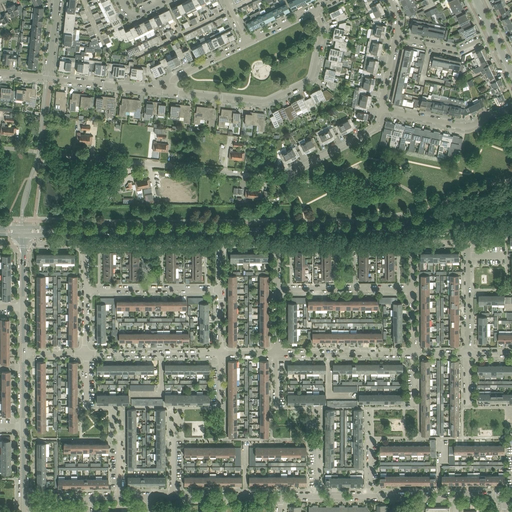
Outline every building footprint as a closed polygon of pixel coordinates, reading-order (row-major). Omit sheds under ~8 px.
[(192,0),(188,0),(187,1),(192,11),(197,9),(196,7),(192,0)] [(297,7),(293,0),(289,0),(287,1),(292,10),(297,7)] [(403,4),(406,9),(416,4),(413,0),(412,0),(411,1),(403,4)] [(507,4),(504,0),(494,0),(496,3),(493,4),(496,9),(504,6),(507,4)] [(187,1),(182,3),(186,12),(187,14),(192,11),(187,1)] [(285,2),(280,4),(285,13),(290,11),(285,2)] [(371,8),(373,12),(382,7),(379,2),(373,5),(372,2),(366,5),(368,10),(371,8)] [(452,6),(456,14),(462,11),(460,9),(463,7),(461,2),(452,6)] [(103,7),(106,11),(114,7),(112,3),(103,7)] [(182,3),(177,6),(181,14),(186,12),(182,3)] [(8,11),(10,16),(10,17),(11,16),(12,16),(18,13),(19,15),(22,15),(22,8),(21,5),(18,6),(16,7),(14,4),(11,6),(9,6),(8,6),(8,7),(7,8),(9,10),(8,11)] [(280,4),(276,7),(280,16),(285,13),(280,4)] [(407,15),(413,12),(415,11),(418,9),(416,4),(406,9),(408,14),(407,14),(407,15)] [(35,7),(34,13),(43,14),(44,8),(41,8),(41,5),(35,6),(35,7)] [(181,14),(177,6),(172,8),(176,17),(181,14)] [(502,13),(503,16),(510,12),(508,10),(506,11),(504,6),(496,9),(499,15),(502,13)] [(106,11),(108,16),(116,12),(114,7),(106,11)] [(276,7),(271,9),(275,18),(280,16),(276,7)] [(370,13),(373,21),(380,20),(378,16),(385,13),(382,7),(373,12),(370,13)] [(271,9),(266,12),(270,20),(275,18),(271,9)] [(347,18),(346,17),(344,12),(341,14),(339,9),(330,13),(332,18),(335,17),(338,21),(344,20),(347,18)] [(169,10),(164,12),(168,21),(169,23),(174,21),(173,19),(173,18),(171,14),(169,10)] [(456,14),(460,22),(468,18),(466,13),(463,14),(462,11),(456,14)] [(0,22),(2,21),(3,24),(9,21),(6,13),(1,15),(0,12),(0,22)] [(108,16),(105,18),(107,22),(110,21),(119,17),(116,12),(108,16)] [(164,12),(159,15),(163,23),(168,21),(164,12)] [(266,12),(261,14),(265,23),(270,20),(266,12)] [(501,20),(504,25),(511,21),(509,16),(511,15),(510,12),(503,16),(504,18),(501,20)] [(250,16),(251,18),(256,28),(260,25),(255,13),(250,16)] [(261,13),(256,15),(260,25),(265,23),(261,14),(261,13)] [(159,15),(154,17),(159,28),(160,29),(164,26),(163,23),(159,15)] [(119,17),(110,21),(113,26),(121,22),(119,17)] [(154,17),(149,19),(153,28),(154,30),(159,28),(154,17)] [(251,18),(246,21),(244,21),(246,26),(248,25),(251,30),(256,28),(251,18)] [(460,22),(464,30),(470,27),(468,25),(471,24),(468,18),(460,22)] [(149,19),(144,22),(148,30),(153,28),(149,19)] [(376,24),(375,30),(385,32),(386,26),(379,24),(380,20),(373,21),(373,23),(376,24)] [(113,26),(115,31),(123,27),(121,22),(113,26)] [(144,22),(139,24),(144,33),(148,30),(144,22)] [(335,28),(334,33),(343,35),(344,30),(349,31),(351,26),(346,24),(346,22),(339,24),(338,28),(335,28)] [(139,24),(135,27),(139,35),(144,33),(139,24)] [(462,31),(466,39),(475,35),(474,32),(476,31),(474,26),(475,25),(474,25),(470,27),(464,30),(462,31)] [(115,31),(112,32),(115,37),(117,36),(118,36),(119,35),(121,37),(122,38),(123,38),(123,37),(125,31),(123,27),(115,31)] [(135,27),(130,29),(134,37),(139,35),(135,27)] [(224,29),(225,29),(230,40),(235,38),(229,27),(224,29)] [(368,28),(366,37),(370,38),(376,39),(377,36),(384,37),(385,32),(375,30),(372,29),(368,28)] [(123,37),(123,38),(125,39),(127,38),(128,38),(129,40),(134,37),(130,29),(125,31),(123,37)] [(225,29),(220,32),(225,43),(230,40),(225,29)] [(220,32),(215,34),(220,45),(225,43),(220,32)] [(187,41),(191,39),(193,38),(190,33),(184,35),(187,41)] [(334,33),(332,39),(336,40),(335,44),(346,47),(347,42),(345,41),(344,41),(344,40),(342,39),(343,35),(334,33)] [(213,36),(210,37),(211,39),(215,47),(220,45),(215,34),(213,35),(213,36)] [(107,35),(102,37),(103,40),(105,44),(106,44),(110,42),(107,35)] [(210,37),(205,39),(206,41),(210,50),(215,47),(211,39),(210,37)] [(370,38),(368,46),(381,49),(383,43),(376,42),(376,39),(370,38)] [(205,39),(200,41),(202,44),(206,52),(210,50),(206,41),(205,39)] [(90,42),(89,47),(93,48),(95,48),(97,48),(100,49),(98,42),(97,40),(92,42),(90,42)] [(200,41),(196,44),(197,46),(201,54),(206,52),(202,44),(200,41)] [(196,44),(191,46),(192,49),(194,52),(196,57),(201,54),(197,46),(196,44)] [(330,48),(329,54),(339,56),(343,57),(345,51),(346,52),(347,47),(346,47),(335,44),(334,49),(330,48)] [(140,51),(138,46),(127,51),(129,56),(140,51)] [(368,46),(366,55),(372,57),(373,53),(380,55),(381,49),(368,46)] [(180,47),(178,49),(182,57),(184,56),(187,61),(193,58),(188,49),(185,51),(183,49),(182,50),(180,47)] [(473,53),(476,58),(487,53),(484,47),(473,53)] [(403,48),(402,53),(413,56),(413,55),(417,56),(418,51),(414,51),(414,50),(411,49),(403,48)] [(175,56),(172,57),(176,66),(182,64),(179,58),(182,57),(178,49),(175,50),(176,53),(174,53),(175,56)] [(3,53),(3,58),(2,63),(4,63),(4,64),(7,64),(8,64),(9,64),(10,60),(17,61),(17,54),(13,54),(10,54),(3,53)] [(476,58),(480,66),(488,62),(487,59),(490,58),(487,53),(476,58)] [(75,58),(74,66),(77,66),(77,72),(83,72),(84,60),(84,55),(77,54),(77,59),(75,58)] [(329,54),(328,59),(331,60),(330,65),(342,67),(343,62),(338,61),(339,56),(329,54)] [(365,61),(364,64),(368,65),(378,67),(379,61),(372,60),(372,57),(366,55),(365,58),(365,61)] [(71,65),(74,66),(75,58),(66,57),(66,60),(65,71),(71,71),(71,65)] [(167,57),(163,59),(166,65),(168,64),(171,69),(176,66),(172,57),(169,59),(167,57)] [(159,64),(156,65),(160,74),(165,72),(163,66),(166,65),(163,59),(158,61),(159,64)] [(89,67),(92,67),(93,61),(84,60),(83,72),(88,73),(89,67)] [(454,71),(454,72),(459,73),(459,72),(460,70),(461,64),(462,61),(456,60),(454,68),(454,71)] [(95,74),(100,74),(102,64),(102,62),(93,61),(92,67),(95,68),(95,74)] [(130,78),(136,78),(137,68),(134,68),(133,66),(134,62),(129,61),(129,65),(128,71),(131,72),(130,78)] [(483,74),(495,68),(492,63),(489,64),(488,62),(480,66),(473,69),(475,74),(481,71),(483,74)] [(107,69),(110,69),(111,63),(106,63),(105,65),(102,64),(100,74),(106,75),(107,69)] [(111,63),(110,69),(113,70),(113,76),(117,76),(118,76),(119,66),(120,64),(116,64),(111,63)] [(146,64),(147,67),(148,73),(152,71),(155,77),(160,74),(156,65),(153,67),(151,65),(150,63),(146,64)] [(125,71),(128,71),(129,65),(124,64),(123,67),(119,66),(118,76),(124,77),(125,71)] [(363,70),(362,73),(369,74),(369,71),(376,72),(378,67),(368,65),(364,64),(363,70)] [(326,68),(325,74),(335,76),(336,71),(341,72),(342,67),(330,65),(329,69),(326,68)] [(137,68),(136,78),(142,79),(143,73),(148,73),(147,67),(142,66),(141,69),(137,68)] [(485,79),(487,82),(495,78),(494,75),(497,74),(495,68),(483,74),(486,79),(485,79)] [(361,76),(360,81),(364,82),(374,84),(375,78),(368,77),(369,74),(362,73),(361,76)] [(335,76),(325,74),(324,80),(327,81),(326,85),(332,90),(335,90),(337,82),(334,82),(335,76)] [(488,84),(491,89),(502,84),(500,79),(497,80),(495,78),(487,82),(488,84)] [(356,87),(355,90),(358,90),(359,90),(365,92),(366,88),(373,90),(374,84),(364,82),(363,88),(359,87),(359,88),(356,87)] [(502,84),(491,89),(493,93),(493,94),(495,94),(496,96),(503,93),(502,91),(505,89),(502,84)] [(13,97),(14,94),(14,91),(11,90),(11,88),(2,87),(1,98),(10,99),(10,97),(13,97)] [(26,90),(25,100),(31,101),(31,104),(30,106),(35,107),(36,97),(35,97),(36,89),(27,88),(26,90)] [(16,99),(25,100),(26,90),(17,89),(17,91),(14,91),(14,94),(17,94),(16,99)] [(321,89),(315,91),(320,100),(325,98),(326,101),(334,97),(332,94),(326,90),(322,92),(321,89)] [(358,90),(357,99),(370,102),(371,96),(364,95),(365,92),(359,90),(358,90)] [(60,109),(65,110),(66,100),(65,100),(66,92),(57,91),(55,103),(61,104),(60,109)] [(312,97),(308,99),(313,109),(317,107),(315,103),(320,100),(315,91),(310,94),(312,97)] [(80,106),(82,96),(82,94),(73,93),(72,101),(70,101),(69,110),(74,111),(75,106),(80,106)] [(496,96),(493,98),(494,100),(496,101),(498,105),(505,102),(504,99),(506,98),(503,93),(496,96)] [(427,104),(430,104),(431,98),(428,98),(428,97),(423,95),(420,107),(426,109),(427,104)] [(91,97),(82,96),(80,106),(93,107),(94,99),(91,99),(91,97)] [(431,98),(430,104),(433,105),(432,107),(432,110),(437,111),(440,99),(434,98),(435,97),(432,96),(431,98)] [(106,99),(105,109),(109,109),(109,115),(110,115),(115,115),(115,111),(116,106),(115,106),(115,98),(106,97),(106,99)] [(401,98),(393,97),(391,102),(403,105),(404,99),(401,98)] [(96,108),(105,109),(106,99),(97,98),(96,108)] [(119,111),(119,116),(124,116),(124,114),(130,115),(130,112),(131,99),(122,98),(121,106),(120,106),(119,111)] [(302,98),(297,100),(301,109),(306,107),(308,111),(313,109),(308,99),(303,101),(302,98)] [(458,100),(449,98),(449,100),(453,101),(454,103),(453,105),(456,106),(457,102),(458,100)] [(485,105),(484,103),(481,98),(478,99),(479,101),(474,104),(478,112),(483,109),(482,106),(485,105)] [(131,99),(130,112),(135,112),(135,117),(140,118),(142,118),(142,113),(140,113),(141,108),(139,108),(140,100),(131,99)] [(352,107),(355,108),(361,109),(362,106),(369,107),(370,102),(357,99),(355,104),(352,104),(352,107)] [(444,107),(447,108),(449,100),(446,100),(445,100),(440,99),(437,111),(443,112),(444,107)] [(291,105),(288,106),(294,119),(298,116),(298,115),(297,115),(302,112),(301,109),(297,100),(291,103),(292,105),(291,105)] [(449,113),(454,115),(456,106),(453,105),(454,103),(453,101),(449,100),(447,108),(450,109),(449,113)] [(155,114),(156,104),(156,102),(147,101),(146,109),(145,109),(144,118),(149,119),(149,114),(155,114)] [(456,106),(454,115),(460,116),(461,113),(466,114),(465,104),(462,105),(462,104),(457,102),(456,106)] [(469,104),(465,104),(466,114),(471,111),(473,114),(478,112),(474,104),(473,102),(469,104)] [(165,105),(156,104),(155,114),(164,115),(165,105)] [(181,107),(179,117),(185,117),(185,123),(190,123),(191,114),(189,114),(190,106),(181,105),(181,107)] [(170,116),(179,117),(181,107),(171,106),(170,116)] [(199,119),(205,120),(206,107),(197,106),(196,114),(195,114),(194,124),(199,124),(199,119)] [(283,107),(278,110),(282,119),(287,116),(289,121),(294,119),(288,106),(285,108),(284,109),(283,107)] [(206,107),(205,120),(210,120),(209,125),(214,126),(215,116),(214,116),(215,108),(206,107)] [(354,111),(354,113),(355,114),(357,114),(357,117),(361,118),(366,119),(368,114),(361,112),(361,109),(355,108),(354,111)] [(230,122),(231,112),(231,110),(222,109),(221,117),(219,117),(218,126),(223,127),(224,122),(230,122)] [(282,119),(278,110),(273,112),(274,115),(270,117),(275,128),(280,126),(277,121),(282,119)] [(231,112),(230,122),(229,129),(232,129),(233,123),(239,123),(240,113),(231,112)] [(255,115),(254,125),(257,125),(257,131),(264,131),(265,122),(264,122),(265,114),(255,113),(255,115)] [(245,124),(254,125),(255,115),(246,114),(245,124)] [(346,121),(343,123),(347,132),(353,129),(352,129),(352,128),(355,126),(352,122),(350,118),(345,121),(346,121)] [(383,131),(380,144),(385,145),(386,146),(387,141),(386,141),(387,136),(392,137),(392,134),(392,133),(394,133),(396,124),(391,123),(391,122),(391,121),(386,120),(384,131),(383,131)] [(397,135),(402,136),(402,135),(403,135),(405,126),(401,125),(401,123),(396,122),(396,124),(394,133),(392,133),(392,134),(390,146),(396,148),(397,143),(395,143),(397,135)] [(2,126),(1,134),(8,135),(9,127),(5,126),(5,123),(2,123),(2,126)] [(339,124),(334,126),(337,130),(339,135),(342,133),(342,134),(342,135),(347,132),(343,123),(340,124),(339,124)] [(406,140),(411,141),(412,137),(413,137),(415,128),(410,127),(410,125),(405,124),(405,126),(403,135),(402,135),(402,136),(399,148),(405,150),(406,145),(405,145),(406,140)] [(416,139),(421,140),(421,139),(423,139),(424,130),(420,129),(420,128),(415,126),(415,128),(413,137),(412,137),(411,141),(409,150),(415,152),(416,147),(414,147),(416,139)] [(9,127),(8,135),(16,136),(16,128),(9,127)] [(155,128),(154,133),(158,134),(158,138),(166,139),(167,135),(162,134),(163,129),(155,128)] [(327,131),(324,132),(329,141),(334,139),(334,138),(333,137),(336,136),(334,132),(332,128),(327,130),(327,131)] [(426,141),(430,142),(431,141),(432,141),(434,132),(429,131),(430,130),(425,129),(424,130),(423,139),(421,139),(421,140),(418,152),(424,154),(425,149),(424,149),(426,141)] [(435,143),(440,144),(440,143),(442,143),(444,134),(439,133),(439,132),(434,131),(434,132),(432,141),(431,141),(430,142),(429,152),(428,154),(434,156),(435,151),(434,151),(435,143)] [(77,142),(84,143),(85,135),(80,134),(81,133),(78,132),(77,134),(78,134),(77,142)] [(321,133),(316,136),(318,140),(320,144),(323,143),(324,144),(329,141),(324,132),(321,134),(321,133)] [(445,145),(450,146),(450,145),(451,145),(453,136),(448,135),(449,134),(444,133),(444,134),(442,143),(440,143),(440,144),(438,156),(444,158),(444,153),(443,153),(445,145)] [(85,135),(84,143),(92,144),(93,136),(85,135)] [(450,145),(450,146),(447,158),(453,160),(454,156),(453,155),(454,148),(461,149),(463,138),(458,137),(458,136),(453,135),(453,136),(451,145),(450,145)] [(309,140),(306,142),(310,151),(316,148),(315,148),(315,147),(317,146),(318,145),(315,141),(313,137),(308,140),(309,140)] [(300,144),(297,145),(300,149),(302,154),(305,152),(305,153),(310,151),(306,142),(304,138),(299,141),(300,144)] [(154,146),(153,151),(160,151),(161,144),(156,143),(157,142),(154,141),(154,143),(154,146)] [(161,144),(160,151),(168,152),(169,144),(161,144)] [(290,150),(287,151),(292,160),(297,158),(296,156),(299,155),(297,151),(295,147),(290,149),(290,150)] [(227,156),(226,158),(229,159),(236,160),(237,152),(230,151),(230,154),(229,156),(227,156)] [(284,152),(279,155),(281,159),(283,163),(286,162),(287,163),(292,160),(287,151),(284,153),(284,152)] [(237,152),(236,160),(244,161),(245,153),(237,152)] [(142,180),(144,188),(148,187),(148,188),(144,189),(145,193),(152,192),(151,188),(151,187),(150,184),(149,179),(142,180)] [(144,188),(142,180),(135,181),(136,189),(144,188)] [(245,197),(252,198),(253,190),(246,189),(245,197)] [(253,190),(252,198),(260,199),(261,191),(253,190)] [(148,195),(145,196),(146,204),(149,204),(155,203),(154,200),(153,200),(152,194),(148,195)]
